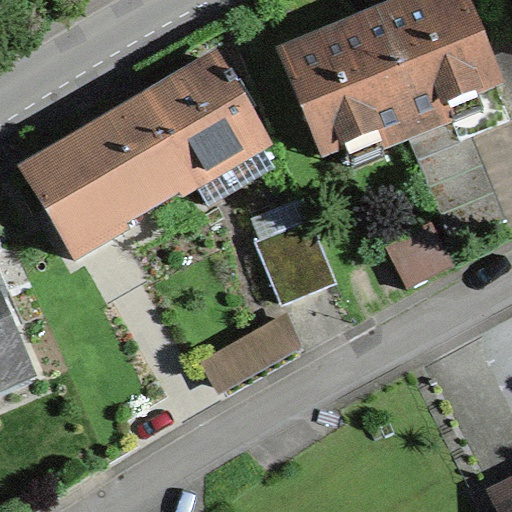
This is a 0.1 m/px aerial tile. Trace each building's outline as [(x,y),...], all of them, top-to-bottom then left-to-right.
[(459,0),(429,0),(371,24),(416,133),(454,118),(448,105),(465,98),(495,85),(481,50),(459,0)] [(371,24),(286,60),(325,155),(375,134),(380,148),(416,133),(371,24)] [(511,49),(507,38),(481,50),(495,85),(465,98),(477,127),(511,111),(511,49)] [(218,62),(145,103),(194,188),(262,150),(244,118),(248,116),(218,62)] [(184,194),(194,188),(145,103),(74,144),(76,147),(25,176),(73,259),(122,230),(121,228),(113,214),(175,178),(183,192),(184,194)] [(471,137),(417,160),(453,243),(507,220),(471,137)] [(121,228),(183,192),(175,178),(113,214),(121,228)] [(282,303),(336,279),(309,218),(255,242),(282,303)] [(454,268),(432,224),(386,248),(408,292),(454,268)] [(0,312),(0,384),(26,374),(0,312)] [(211,363),(227,391),(298,351),(287,320),(211,363)] [(511,511),(511,480),(491,491),(500,511),(511,511)]
